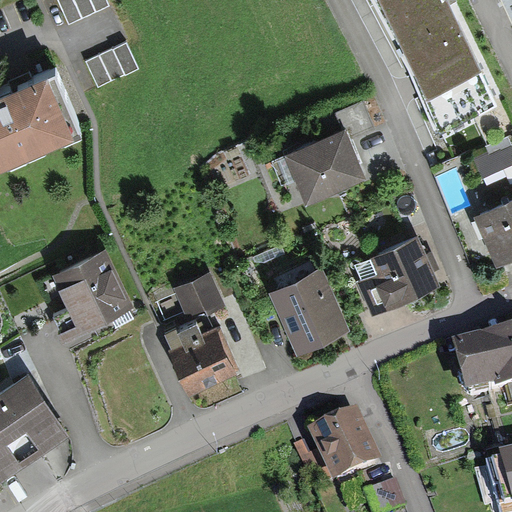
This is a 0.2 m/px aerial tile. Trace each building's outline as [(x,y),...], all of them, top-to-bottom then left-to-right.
[(59,0),(70,23),(113,4),(110,0),(59,0)] [(497,93),(452,0),(389,0),(446,117),(497,93)] [(128,39),(86,57),(99,86),(141,67),(128,39)] [(0,89),(0,163),(75,132),(48,69),(0,89)] [(288,151),(307,202),(368,179),(349,128),(288,151)] [(511,259),(511,197),(476,215),(500,265),(511,259)] [(351,264),(373,315),(440,287),(419,236),(351,264)] [(60,331),(65,340),(125,310),(121,301),(132,296),(108,248),(55,274),(79,321),(60,331)] [(271,288),(296,352),(349,332),(324,268),(271,288)] [(191,320),(225,305),(212,273),(177,288),(179,292),(158,301),(167,323),(188,314),(191,320)] [(166,336),(191,397),(239,377),(219,328),(205,334),(200,322),(166,336)] [(511,335),(456,350),(469,402),(511,390),(511,335)] [(0,392),(0,480),(0,481),(71,433),(29,373),(0,392)] [(323,466),(333,489),(383,466),(358,414),(311,436),(314,442),(297,450),(308,473),(323,466)] [(498,493),(503,511),(511,511),(511,460),(504,462),(511,489),(498,493)] [(367,495),(374,511),(397,511),(408,508),(397,482),(367,495)]
